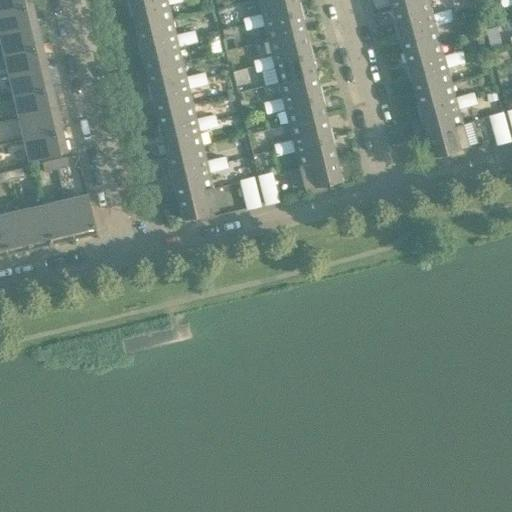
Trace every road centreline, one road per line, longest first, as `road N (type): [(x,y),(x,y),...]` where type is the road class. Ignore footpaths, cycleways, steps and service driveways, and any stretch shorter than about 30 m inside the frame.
road 1 (residential): [(128,244),(392,192)]
road 2 (residential): [(128,244),(68,0)]
road 3 (residential): [(392,192),(342,0)]
road 4 (residential): [(0,274),(128,244)]
road 5 (residential): [(392,192),(511,158)]
